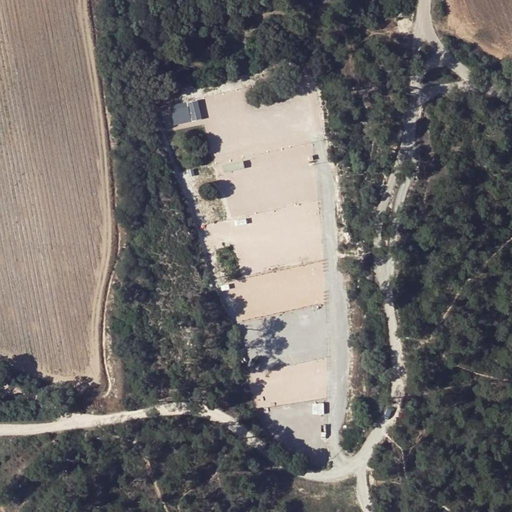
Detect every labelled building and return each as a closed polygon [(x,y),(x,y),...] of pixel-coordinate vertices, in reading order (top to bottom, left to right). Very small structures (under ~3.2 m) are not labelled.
[(171,106),(174,115),(191,110),(194,120),(204,118),(198,98),(171,106)] [(243,317),(258,315),(256,301),(241,303),(243,317)] [(311,314),(296,315),(298,331),(312,329),(311,314)] [(290,369),(273,370),(274,385),(291,383),(290,369)] [(302,418),(317,417),(316,402),(301,403),(302,418)] [(281,422),(297,421),(295,405),(280,406),(281,422)] [(300,445),(317,444),(317,435),(300,436),(300,445)]
